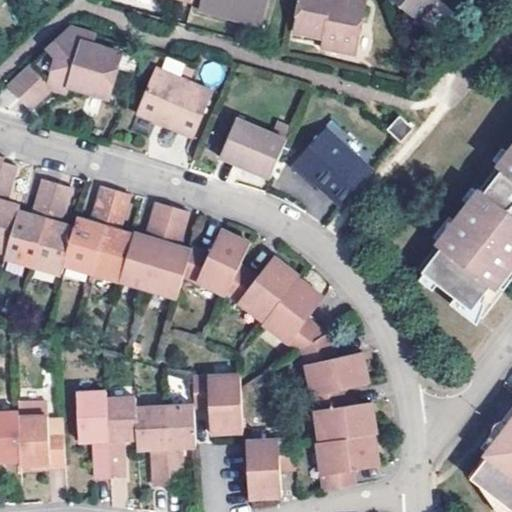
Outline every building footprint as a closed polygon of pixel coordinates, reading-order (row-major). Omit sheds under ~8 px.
[(202,0),(200,10),(262,28),(266,17),(270,0),(202,0)] [(321,41),(356,48),(364,5),(336,0),(299,0),(293,32),(322,38),(321,41)] [(398,0),(419,19),(436,0),(398,0)] [(10,86),(32,108),(53,88),(59,83),(70,86),(110,96),(123,52),(85,42),(85,39),(87,33),(72,29),(10,86)] [(87,33),(85,39),(95,43),(97,37),(87,33)] [(356,48),(321,41),(320,47),(355,54),(356,48)] [(167,120),(164,125),(194,137),(212,93),(157,70),(140,109),(167,120)] [(59,83),(53,88),(67,93),(70,86),(59,83)] [(167,120),(140,109),(138,114),(164,125),(167,120)] [(247,163),(244,168),(271,179),(288,139),(238,117),(223,152),(247,163)] [(399,118),(387,130),(402,144),(414,130),(399,118)] [(295,162),(319,185),(343,208),(373,175),(325,130),(295,162)] [(496,157),(502,161),(511,150),(504,146),(496,157)] [(502,161),(480,189),(471,201),(457,219),(443,237),(420,265),(427,270),(440,281),(485,315),(511,280),(511,148),(511,150),(502,161)] [(221,158),(244,168),(247,163),(223,152),(221,158)] [(319,185),(295,162),(290,167),(314,189),(319,185)] [(17,167),(3,163),(0,172),(0,194),(5,196),(9,194),(17,167)] [(49,215),(59,185),(43,181),(36,207),(38,212),(49,215)] [(59,218),(64,215),(72,188),(59,185),(49,215),(59,218)] [(464,197),(471,201),(480,189),(474,185),(464,197)] [(90,224),(78,220),(75,229),(64,266),(92,274),(106,228),(108,222),(118,190),(104,186),(95,218),(92,218),(91,221),(90,224)] [(134,195),(118,190),(108,222),(120,225),(126,221),(134,195)] [(5,196),(0,194),(0,202),(6,204),(7,200),(9,194),(5,196)] [(6,204),(0,202),(0,252),(6,254),(18,212),(20,207),(6,204)] [(121,282),(150,292),(173,207),(156,202),(148,233),(147,238),(135,235),(134,237),(121,282)] [(38,212),(36,207),(34,212),(33,217),(47,221),(49,215),(38,212)] [(185,279),(193,250),(179,247),(180,241),(188,212),(173,207),(150,292),(179,300),(185,279)] [(18,212),(6,254),(5,258),(34,267),(47,221),(33,217),(18,212)] [(443,237),(457,219),(450,214),(436,232),(443,237)] [(59,218),(49,215),(47,221),(61,225),(64,215),(59,218)] [(61,225),(47,221),(34,267),(61,275),(64,266),(75,229),(61,225)] [(123,234),(126,221),(120,225),(108,222),(106,228),(123,234)] [(123,234),(106,228),(92,274),(121,282),(134,237),(123,234)] [(228,295),(242,265),(251,242),(218,230),(210,248),(208,253),(193,249),(193,250),(185,279),(228,296),(228,295)] [(265,323),(300,278),(302,275),(275,255),(261,270),(257,275),(242,265),(228,295),(265,323)] [(436,287),(440,281),(427,270),(423,276),(436,287)] [(324,297),(300,278),(265,323),(264,325),(299,353),(328,334),(309,319),(313,313),(324,297)] [(317,395),(347,389),(372,383),(365,353),(343,355),(336,356),(331,333),(328,334),(299,353),(317,395)] [(217,435),(247,435),(244,389),(244,378),(192,379),(194,406),(194,411),(215,410),(215,416),(217,435)] [(511,424),(488,455),(468,479),(482,489),(510,511),(511,511),(511,378),(505,388),(511,392),(511,424)] [(324,441),(379,433),(381,432),(376,404),(356,406),(350,407),(347,389),(317,395),(324,441)] [(107,400),(106,393),(76,394),(78,442),(93,442),(93,446),(95,481),(110,480),(109,449),(108,441),(107,400)] [(135,399),(107,400),(108,441),(124,441),(137,441),(136,409),(135,399)] [(18,404),(19,413),(21,462),(21,468),(34,467),(65,466),(63,424),(50,424),(48,402),(18,404)] [(194,406),(165,408),(167,449),(182,449),(196,448),(196,445),(194,411),(194,406)] [(136,409),(137,441),(137,451),(154,450),(167,449),(165,408),(136,409)] [(488,455),(511,424),(511,409),(480,449),(488,455)] [(0,462),(5,463),(21,462),(19,413),(0,413),(0,462)] [(383,466),(379,433),(324,441),(322,442),(330,492),(360,485),(358,471),(363,470),(383,466)] [(287,470),(300,470),(298,440),(247,442),(251,500),(289,497),(288,475),(287,470)] [(108,441),(109,449),(120,449),(124,452),(124,446),(124,441),(108,441)] [(109,449),(110,480),(125,479),(124,452),(120,449),(109,449)] [(154,450),(154,463),(158,457),(167,457),(167,449),(154,450)] [(167,449),(167,457),(178,456),(182,461),(182,454),(182,449),(167,449)] [(178,456),(167,457),(169,487),(183,487),(182,461),(178,456)] [(169,487),(167,457),(158,457),(154,463),(155,488),(169,487)] [(510,511),(482,489),(479,492),(496,511),(510,511)]
